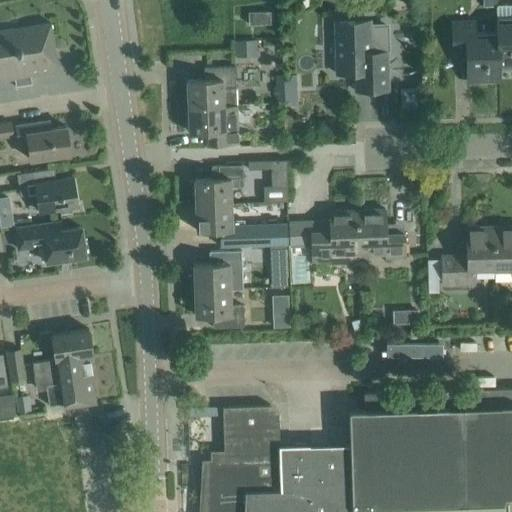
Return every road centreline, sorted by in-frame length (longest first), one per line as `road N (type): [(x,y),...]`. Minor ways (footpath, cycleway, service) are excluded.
road 1 (residential): [(149,278),(106,0)]
road 2 (residential): [(154,511),(149,278)]
road 3 (residential): [(149,278),(3,298)]
road 4 (residential): [(511,144),(371,149)]
